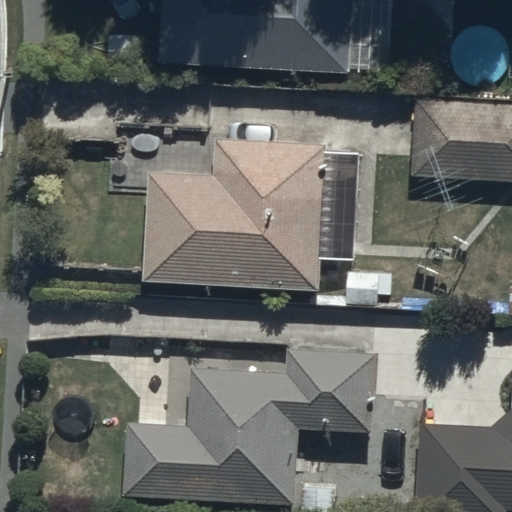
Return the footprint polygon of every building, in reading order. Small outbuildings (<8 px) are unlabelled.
[(164,0),(160,59),(349,72),(353,0),(164,0)] [(511,179),(511,73),(486,73),(485,97),(417,95),(414,176),(511,179)] [(159,173),(153,278),(327,287),(334,144),(226,139),(224,176),(159,173)] [(124,431),(132,495),(307,504),(311,426),(379,430),(383,348),(296,344),(124,431)] [(511,414),(424,411),(420,504),(511,508),(511,414)]
